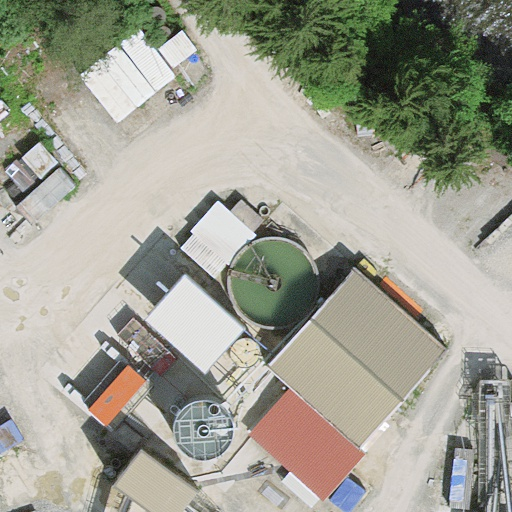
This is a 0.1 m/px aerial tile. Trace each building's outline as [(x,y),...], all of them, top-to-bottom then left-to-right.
[(256,235),(217,201),(191,231),(195,235),(182,249),(214,276),(226,263),(228,265),(234,255),(241,248),(248,241),(256,235)] [(511,209),(475,245),(511,284),(511,209)] [(439,354),(346,270),(255,370),(348,454),(439,354)] [(245,330),(184,276),(144,321),(205,375),(245,330)] [(109,416),(153,374),(133,353),(89,394),(109,416)] [(173,511),(176,511),(202,479),(145,434),(118,469),(173,511)]
